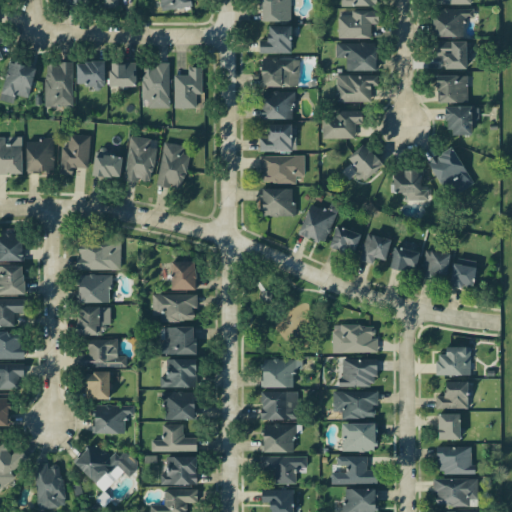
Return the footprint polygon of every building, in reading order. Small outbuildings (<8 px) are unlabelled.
[(102,0),(103,8),(117,7),(116,0),(102,0)] [(158,0),(160,11),(190,7),(189,0),(158,0)] [(259,0),(259,21),(289,21),(289,0),(259,0)] [(462,36),(462,19),(472,18),(472,8),(431,9),(432,37),(462,36)] [(337,38),(370,38),(369,24),(377,24),(377,10),(350,11),(350,16),(337,17),(337,38)] [(290,26),(267,26),(267,40),(258,40),(258,54),(290,53),(290,26)] [(442,69),(466,69),(465,41),(433,41),(433,55),(442,54),(442,69)] [(345,70),(376,70),(376,43),(335,43),(335,58),(345,58),(345,70)] [(298,86),(297,58),(260,59),(260,87),(298,86)] [(103,61),(75,62),(76,87),(104,86),(103,61)] [(35,68),(7,62),(0,93),(0,101),(13,104),(15,95),(28,98),(35,68)] [(72,106),(71,62),(59,62),(59,64),(43,65),(44,107),(72,106)] [(109,86),(135,86),(135,62),(108,63),(109,86)] [(148,100),(148,107),(168,108),(169,64),(142,63),(141,99),(148,100)] [(195,108),(195,94),(201,94),(201,67),(187,67),(187,75),(172,75),(173,108),(195,108)] [(335,102),(369,102),(369,86),(376,86),(376,75),(335,75),(335,102)] [(436,75),(437,102),(466,102),(465,75),(436,75)] [(293,91),(260,92),(260,119),(293,119),(293,91)] [(446,106),(446,135),(471,135),(471,119),(478,119),(478,107),(446,106)] [(354,124),(362,124),(361,110),(334,111),(335,118),(321,118),(321,139),(354,138),(354,124)] [(291,152),(291,124),(268,124),(268,138),(258,138),(258,151),(291,152)] [(87,168),(89,135),(67,134),(66,148),(60,147),(59,174),(72,175),(72,167),(87,168)] [(151,182),(154,148),(148,147),(149,139),(128,136),(124,180),(151,182)] [(0,174),(22,174),(21,137),(0,137),(0,174)] [(52,139),(25,140),(25,174),(53,174),(52,139)] [(183,146),(163,142),(155,185),(181,190),(189,155),(182,154),(183,146)] [(381,164),(363,144),(347,158),(352,163),(346,168),(360,183),(381,164)] [(466,173),(450,147),(426,162),(442,188),(466,173)] [(121,157),(107,156),(107,150),(93,149),(92,177),(120,178),(121,157)] [(258,156),(258,170),(261,170),(261,183),(295,183),(295,176),(303,176),(303,156),(258,156)] [(427,200),(427,187),(420,188),(420,170),(392,171),(393,193),(405,192),(405,201),(427,200)] [(293,216),(292,189),(261,189),(262,216),(293,216)] [(310,204),(297,233),(322,244),(340,204),(330,200),(326,211),(310,204)] [(329,248),(354,254),(359,233),(334,227),(329,248)] [(0,261),(22,260),(21,233),(0,233),(0,261)] [(373,257),(384,260),(390,240),(366,233),(359,260),(372,263),(373,257)] [(75,269),(120,270),(120,240),(78,240),(78,256),(75,256),(75,269)] [(414,274),(419,252),(393,247),(389,268),(414,274)] [(434,274),(446,275),(448,253),(423,251),(421,279),(433,280),(434,274)] [(476,262),(454,257),(449,285),(471,289),(476,262)] [(195,290),(195,262),(170,261),(170,289),(195,290)] [(0,294),(23,294),(22,266),(0,265),(0,294)] [(109,303),(110,275),(78,275),(78,302),(109,303)] [(192,321),(193,307),(196,307),(196,295),(151,294),(151,321),(192,321)] [(0,326),(13,327),(13,312),(23,312),(24,299),(0,298),(0,326)] [(110,308),(77,307),(76,335),(103,335),(103,324),(110,325),(110,308)] [(376,352),(376,338),(373,338),(373,325),(331,325),(331,353),(376,352)] [(194,327),(159,327),(159,343),(157,343),(157,355),(194,354),(194,327)] [(0,359),(22,359),(21,332),(0,331),(0,359)] [(76,368),(125,366),(125,356),(116,356),(116,339),(86,340),(87,354),(76,354),(76,368)] [(435,375),(469,375),(469,347),(445,347),(445,354),(435,355),(435,375)] [(195,360),(165,359),(165,376),(159,376),(159,386),(194,388),(195,360)] [(297,359),(261,360),(261,388),(298,387),(297,359)] [(374,359),(341,359),(341,378),(337,378),(337,386),(374,387),(374,359)] [(21,364),(0,363),(0,389),(21,390),(21,364)] [(108,372),(85,373),(85,399),(109,399),(108,372)] [(466,382),(444,382),(444,396),(435,396),(435,409),(467,408),(466,382)] [(295,391),(260,392),(260,420),(296,419),(295,391)] [(377,392),(332,391),(332,412),(340,412),(340,418),(373,419),(373,405),(376,405),(377,392)] [(161,419),(195,420),(195,392),(162,392),(161,419)] [(0,397),(0,425),(8,426),(7,397),(0,397)] [(133,416),(133,406),(94,405),(93,433),(124,434),(125,415),(133,416)] [(458,413),(436,414),(437,440),(459,439),(458,413)] [(375,423),(340,424),(341,452),(376,451),(375,423)] [(150,451),(195,452),(195,438),(182,437),(182,424),(161,424),(161,440),(151,440),(150,451)] [(292,452),(292,438),(297,438),(297,425),(262,424),(262,452),(292,452)] [(103,491),(122,471),(128,477),(138,466),(120,449),(110,459),(92,442),(73,463),(103,491)] [(0,444),(0,488),(14,477),(11,473),(27,460),(18,449),(10,455),(2,444),(0,444)] [(437,474),(471,474),(471,447),(436,447),(437,474)] [(159,485),(196,484),(195,456),(165,457),(165,473),(159,473),(159,485)] [(259,456),(259,471),(274,471),(274,484),(294,484),(294,473),(305,473),(305,457),(259,456)] [(330,484),(376,484),(376,470),(365,470),(365,456),(336,456),(335,465),(345,465),(345,473),(330,473),(330,484)] [(35,508),(62,508),(61,465),(46,466),(46,464),(34,464),(35,508)] [(431,479),(432,492),(435,492),(435,506),(468,505),(468,499),(477,499),(476,478),(431,479)] [(375,511),(375,488),(344,489),(344,506),(336,506),(335,511),(375,511)] [(148,511),(185,511),(185,503),(196,503),(196,489),(163,489),(163,505),(149,505),(148,511)] [(260,490),(260,503),(269,503),(269,511),(291,511),(292,490),(260,490)]
